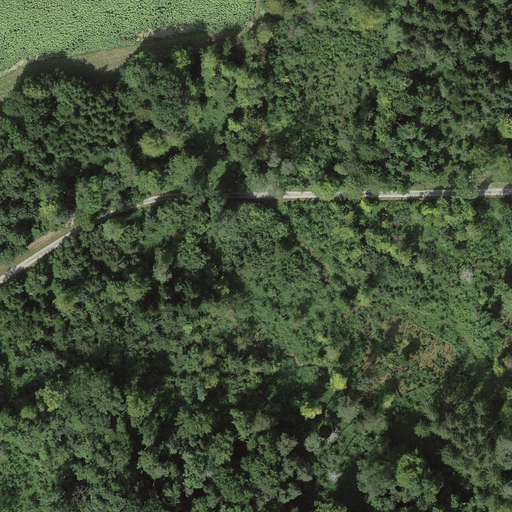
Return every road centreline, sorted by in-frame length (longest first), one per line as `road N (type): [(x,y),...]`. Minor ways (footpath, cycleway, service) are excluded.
road 1 (track): [(511,192),(147,201),(106,215),(0,281)]
road 2 (track): [(263,195),(258,47),(267,0)]
